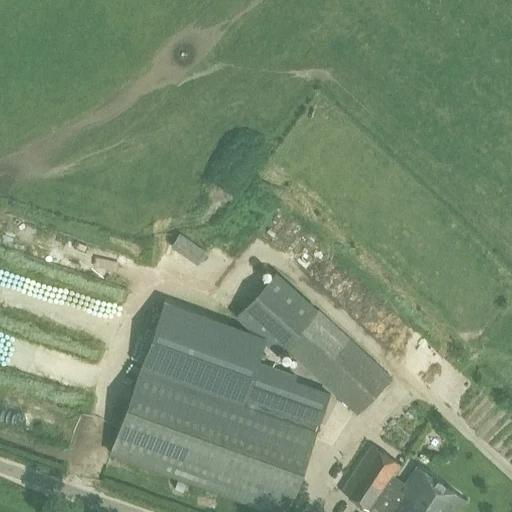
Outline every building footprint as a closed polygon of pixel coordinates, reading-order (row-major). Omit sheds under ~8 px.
[(284,345),(358,413),(391,377),(276,272),(237,314),(277,352),(284,345)] [(439,349),(391,305),(370,329),(418,373),(439,349)] [(260,349),(160,313),(110,451),(279,511),(286,511),(317,426),(329,393),(293,381),(295,376),(257,362),(257,360),(264,363),(266,355),(260,353),(263,346),(261,345),(260,349)] [(444,361),(439,371),(455,378),(459,368),(444,361)] [(429,384),(443,391),(448,381),(435,374),(429,384)] [(423,436),(435,444),(443,430),(432,423),(423,436)] [(342,491),(372,511),(387,511),(407,484),(393,475),(400,464),(372,445),(342,491)] [(387,511),(457,511),(466,499),(419,467),(407,484),(387,511)]
